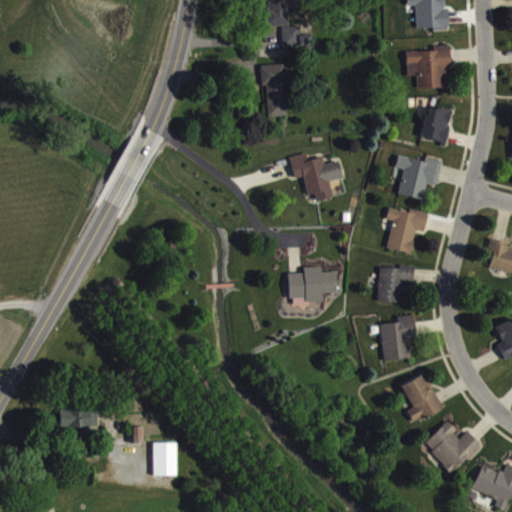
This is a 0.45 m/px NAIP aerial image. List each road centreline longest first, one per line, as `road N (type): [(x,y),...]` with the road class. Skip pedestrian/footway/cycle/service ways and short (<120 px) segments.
road 1 (residential): [(485,0),(490,130),(447,285),(456,355),(480,400)]
road 2 (secondary): [(0,399),(110,204)]
road 3 (secondary): [(148,131),(187,0)]
